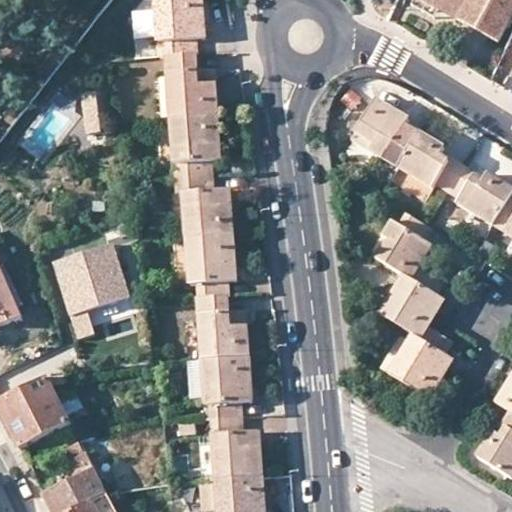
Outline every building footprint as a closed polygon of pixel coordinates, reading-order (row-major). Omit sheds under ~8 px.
[(168,44),(169,61),(198,59),(196,43),(206,42),(202,0),(153,0),(154,9),(156,37),(156,45),(168,44)] [(511,0),(425,0),(499,43),(511,18),(511,0)] [(156,37),(154,9),(134,10),(135,38),(156,37)] [(168,44),(156,45),(158,62),(164,61),(169,61),(168,44)] [(164,61),(169,120),(221,117),(218,84),(209,85),(208,72),(198,72),(198,59),(169,61),(164,61)] [(218,71),(208,72),(209,85),(218,84),(218,71)] [(103,134),(99,95),(80,97),(84,136),(103,134)] [(380,101),(358,135),(376,146),(372,153),(399,169),(415,143),(402,134),(410,120),(380,101)] [(183,167),(184,181),(213,179),(212,164),(224,163),(221,117),(169,120),(172,167),(183,167)] [(421,134),(415,143),(399,169),(433,191),(438,183),(450,191),(464,167),(453,160),(450,165),(440,158),(446,149),(421,134)] [(353,142),(372,153),(376,146),(358,135),(353,142)] [(479,176),(464,167),(450,191),(464,199),(460,206),(493,226),(509,201),(511,195),(511,190),(490,177),(486,184),(477,179),(479,176)] [(182,196),(186,240),(235,237),(232,192),(214,193),(213,179),(184,181),(185,196),(182,196)] [(511,202),(509,201),(493,226),(511,238),(511,202)] [(394,223),(384,238),(392,243),(380,261),(406,278),(412,281),(420,269),(433,249),(424,243),(432,231),(428,228),(409,216),(401,228),(394,223)] [(200,287),(201,301),(229,299),(228,284),(238,283),(235,237),(186,240),(190,288),(200,287)] [(372,257),(380,261),(392,243),(384,238),(372,257)] [(116,247),(55,267),(80,343),(97,338),(94,327),(89,313),(129,300),(133,299),(116,247)] [(444,284),(420,269),(412,281),(406,278),(382,316),(416,337),(422,341),(429,329),(445,303),(436,297),(444,284)] [(1,273),(0,273),(0,329),(21,320),(1,273)] [(198,301),(203,362),(251,359),(249,326),(241,327),(240,313),(230,314),(229,299),(201,301),(198,301)] [(89,313),(94,327),(134,314),(129,300),(89,313)] [(248,313),(240,313),(241,327),(249,326),(248,313)] [(454,344),(429,329),(422,341),(416,337),(392,376),(431,400),(455,362),(446,356),(454,344)] [(38,359),(0,377),(0,403),(48,380),(38,359)] [(211,408),(213,422),(242,420),(241,406),(254,405),(251,359),(203,362),(206,408),(211,408)] [(72,425),(48,380),(0,403),(0,412),(19,451),(72,425)] [(511,382),(498,405),(511,414),(511,382)] [(170,418),(168,404),(161,404),(163,419),(170,418)] [(511,414),(503,427),(509,430),(503,440),(497,436),(495,435),(480,459),(511,478),(511,414)] [(212,438),(216,483),(264,480),(261,433),(243,434),(242,420),(213,422),(214,438),(212,438)] [(178,424),(179,436),(197,435),(196,423),(178,424)] [(503,427),(497,436),(503,440),(509,430),(503,427)] [(216,483),(212,438),(197,439),(201,484),(216,483)] [(81,442),(64,451),(78,479),(43,496),(50,511),(76,511),(108,496),(81,442)] [(266,511),(264,480),(216,483),(217,511),(266,511)] [(202,511),(217,511),(216,483),(201,484),(202,511)] [(178,486),(169,486),(170,497),(179,496),(178,486)] [(182,491),(183,511),(197,511),(196,490),(182,491)] [(116,511),(108,496),(76,511),(116,511)]
